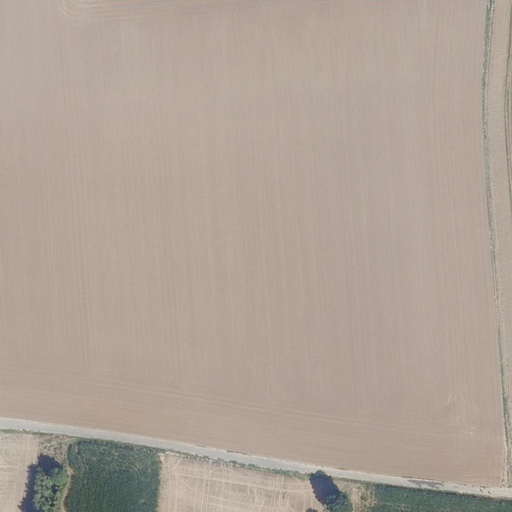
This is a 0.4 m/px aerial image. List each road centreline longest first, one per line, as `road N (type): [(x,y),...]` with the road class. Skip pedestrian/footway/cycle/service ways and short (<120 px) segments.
road 1 (unclassified): [(0,423),(511,494)]
road 2 (track): [(498,0),(488,115),(511,468)]
